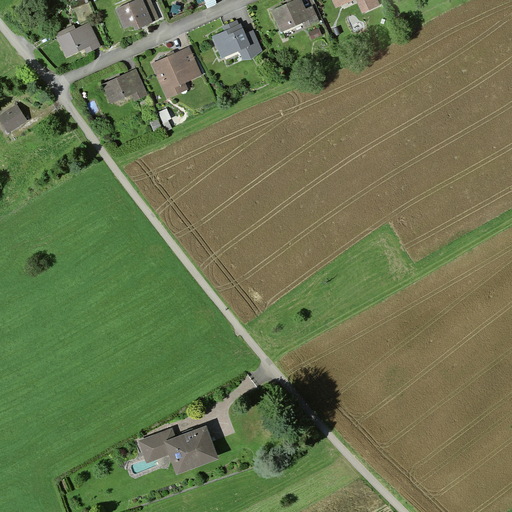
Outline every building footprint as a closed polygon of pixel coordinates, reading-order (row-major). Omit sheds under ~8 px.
[(141,0),(137,0),(118,9),(125,24),(135,20),(137,25),(150,19),(141,0)] [(308,16),(300,0),(296,0),(274,10),(282,27),(308,16)] [(376,0),(335,0),(337,3),(345,0),(359,0),(364,9),(377,3),(376,0)] [(98,44),(88,24),(61,37),(69,53),(86,44),(88,49),(98,44)] [(240,25),(215,36),(223,53),(240,46),(244,56),(260,49),(252,32),(245,35),(240,25)] [(200,73),(188,48),(154,63),(169,95),(183,88),(180,82),(200,73)] [(136,70),(104,84),(111,100),(138,88),(141,94),(146,92),(136,70)] [(25,119),(16,105),(0,115),(0,116),(8,130),(25,119)] [(217,456),(206,427),(168,441),(179,470),(217,456)]
